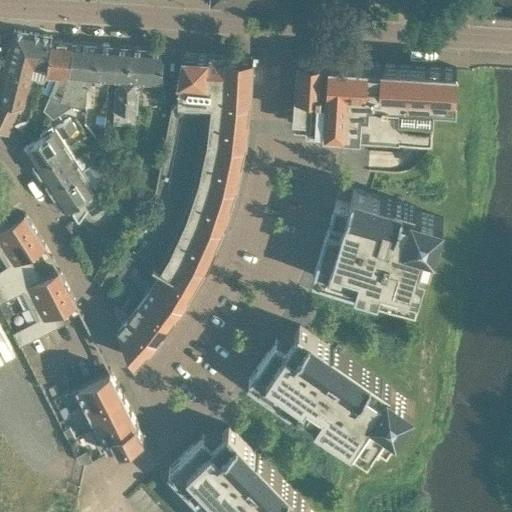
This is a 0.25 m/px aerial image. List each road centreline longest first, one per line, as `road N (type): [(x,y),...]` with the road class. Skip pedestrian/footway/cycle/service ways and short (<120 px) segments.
road 1 (residential): [(135,382),(187,324),(237,230),(264,147),(276,27)]
road 2 (residential): [(0,8),(276,27)]
road 3 (residential): [(135,382),(64,245),(0,149)]
road 4 (residential): [(109,511),(105,506),(158,451),(135,382)]
road 5 (residential): [(276,27),(410,36)]
